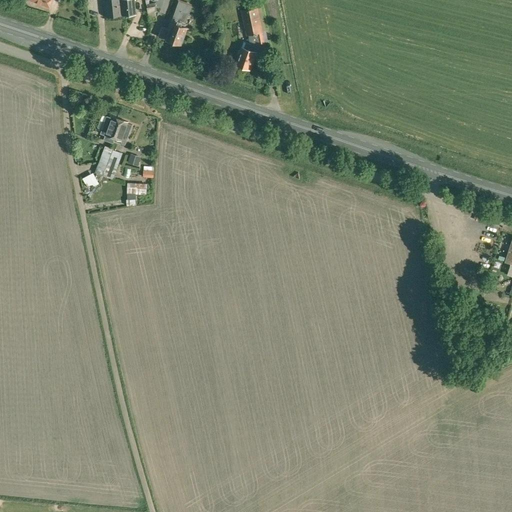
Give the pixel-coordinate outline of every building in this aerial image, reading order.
[(123,15),(120,0),(104,0),(106,16),(123,15)] [(120,0),(123,15),(136,13),(134,0),(120,0)] [(181,9),(176,23),(172,22),(170,29),(162,26),(159,36),(181,44),(187,27),(184,26),(188,12),(189,12),(191,6),(182,3),(181,9)] [(147,7),(150,21),(157,20),(154,6),(147,7)] [(244,42),(242,47),(236,64),(250,68),(260,37),(262,44),(265,43),(259,15),(257,7),(241,11),(246,35),(249,35),(251,44),(244,42)] [(82,98),(78,93),(72,98),(76,103),(82,98)] [(118,120),(119,118),(112,115),(112,117),(107,115),(101,133),(105,134),(104,139),(111,141),(113,137),(115,137),(117,131),(116,130),(119,120),(118,120)] [(113,137),(111,141),(113,142),(114,140),(120,142),(121,140),(122,136),(127,138),(132,124),(127,122),(128,121),(119,118),(118,120),(119,120),(116,130),(117,131),(115,137),(113,137)] [(95,171),(102,173),(111,149),(104,147),(98,163),(101,163),(100,166),(97,166),(95,171)] [(111,149),(102,173),(108,176),(109,173),(114,174),(122,153),(111,149)] [(129,164),(136,167),(138,161),(131,159),(129,164)] [(131,207),(139,207),(139,199),(149,199),(149,187),(131,187),(131,207)] [(511,345),(503,350),(508,361),(511,359),(511,345)]
